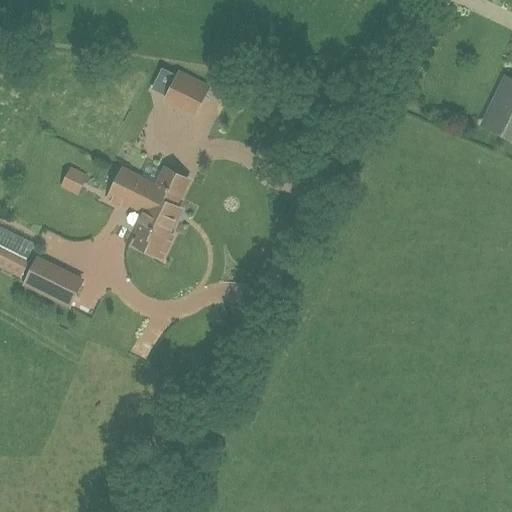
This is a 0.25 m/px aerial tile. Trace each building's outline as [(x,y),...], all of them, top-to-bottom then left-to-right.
[(180,74),(167,99),(196,113),(209,88),(180,74)] [(511,80),(506,77),(492,104),(495,105),(484,127),(511,140),(511,80)] [(127,125),(130,145),(154,140),(149,110),(130,114),(132,124),(127,125)] [(245,137),(245,150),(294,150),(294,137),(245,137)] [(123,170),(108,198),(127,208),(129,205),(142,212),(133,230),(141,234),(136,245),(161,258),(173,236),(167,234),(180,209),(175,206),(188,180),(166,169),(165,170),(156,188),(141,179),(123,170)] [(0,269),(20,279),(27,263),(26,263),(34,246),(0,228),(0,269)] [(38,260),(26,285),(70,307),(82,282),(38,260)] [(189,312),(177,334),(196,344),(207,322),(189,312)] [(157,356),(166,338),(151,330),(142,348),(157,356)]
